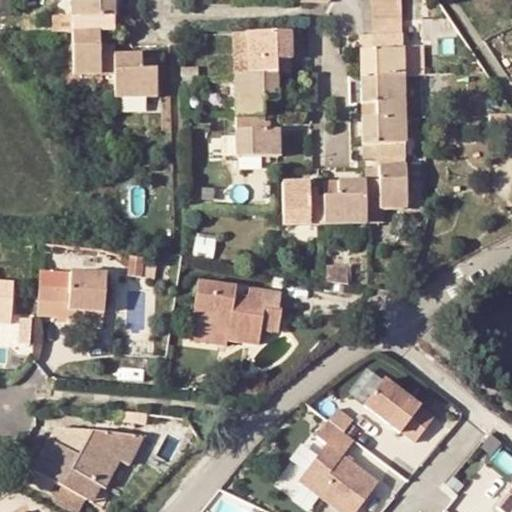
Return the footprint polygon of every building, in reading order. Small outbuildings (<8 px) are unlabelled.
[(70,0),(71,17),(53,17),(53,35),(71,34),(99,33),(114,32),(113,0),(70,0)] [(371,0),(371,8),(399,8),(398,0),(371,0)] [(399,8),(371,8),(370,22),(400,22),(399,8)] [(423,19),(424,37),(457,35),(455,17),(423,19)] [(400,22),(370,22),(370,35),(401,34),(400,22)] [(72,88),(114,87),(113,58),(113,47),(99,47),(99,33),(71,34),(72,88)] [(241,36),(242,76),(274,76),(274,62),(288,62),(287,35),(241,36)] [(401,35),(370,35),(362,35),(363,76),(401,75),(401,35)] [(241,36),(230,36),(231,76),(242,76),(241,36)] [(140,57),(113,58),(114,87),(114,100),(160,99),(159,67),(140,66),(140,57)] [(288,62),(274,62),(274,76),(288,76),(288,62)] [(200,68),(182,68),(182,77),(201,77),(200,68)] [(427,97),(427,74),(401,75),(402,97),(427,97)] [(364,119),(402,118),(402,97),(401,75),(363,76),(364,119)] [(275,103),(274,76),(242,76),(231,76),(232,120),(261,118),(260,103),(275,103)] [(495,131),(511,131),(511,113),(494,113),(495,131)] [(261,133),(261,118),(232,120),(232,159),(277,158),(277,133),(261,133)] [(375,146),(376,160),(403,160),(402,118),(364,119),(364,146),(375,146)] [(364,146),(365,160),(376,160),(375,146),(364,146)] [(405,208),(403,160),(376,160),(376,170),(376,182),(365,183),(362,183),(363,211),(364,225),(382,225),(381,210),(405,208)] [(365,170),(365,183),(376,182),(376,170),(365,170)] [(322,229),(364,228),(364,225),(363,211),(362,183),(334,184),(334,197),(322,198),(322,229)] [(283,230),(322,229),(322,198),(307,198),(307,184),(282,184),(283,230)] [(334,184),(322,185),(322,198),(334,197),(334,184)] [(335,263),(335,279),(356,283),(356,263),(335,263)] [(89,270),(23,266),(21,314),(51,314),(51,308),(87,309),(89,270)] [(219,298),(220,289),(180,285),(176,330),(214,333),(213,343),(243,346),(244,331),(266,332),(266,314),(262,314),(263,295),(232,293),(231,299),(219,298)] [(86,324),(87,309),(51,308),(51,314),(51,322),(86,324)] [(213,343),(214,333),(176,330),(174,346),(213,349),(213,343)] [(394,430),(407,441),(426,418),(378,377),(357,402),(392,432),(394,430)] [(343,419),(327,407),(318,419),(328,426),(334,431),(343,419)] [(40,413),(35,427),(64,438),(75,417),(40,413)] [(46,476),(66,486),(70,488),(78,470),(88,474),(93,476),(104,450),(117,422),(75,417),(64,438),(35,427),(20,463),(46,476)] [(333,454),(344,438),(334,431),(328,426),(318,419),(306,435),(317,442),(289,479),(333,511),(345,511),(368,481),(333,454)] [(114,454),(130,423),(117,422),(104,450),(114,454)] [(70,488),(79,493),(88,474),(78,470),(70,488)] [(59,499),(66,486),(46,476),(40,489),(59,499)] [(511,511),(511,483),(491,508),(496,511),(511,511)]
